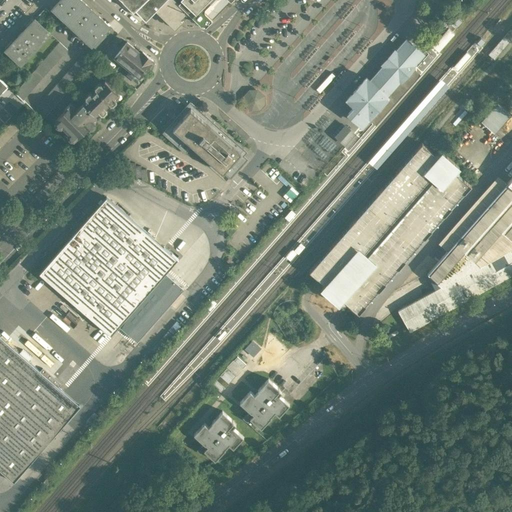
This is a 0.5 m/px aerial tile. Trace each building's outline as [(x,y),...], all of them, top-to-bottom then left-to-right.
[(80,0),(60,0),(53,8),(57,12),(65,20),(95,47),(105,35),(102,33),(109,26),(80,0)] [(121,0),(143,22),(156,9),(154,7),(160,0),(121,0)] [(180,0),(178,3),(175,0),(160,0),(154,7),(156,9),(158,11),(175,28),(190,12),(202,24),(225,0),(180,0)] [(354,7),(351,5),(341,17),(343,19),(354,7)] [(65,20),(57,12),(53,16),(61,24),(65,20)] [(35,19),(6,50),(21,63),(49,33),(35,19)] [(434,44),(437,47),(440,50),(454,34),(448,29),(434,44)] [(355,33),(352,32),(342,43),(344,45),(355,33)] [(503,36),(488,54),(494,59),(509,42),(503,36)] [(406,40),(395,52),(394,51),(382,64),(384,66),(377,74),(370,81),(366,78),(347,99),(351,102),(355,106),(348,113),(354,118),(362,125),(366,119),(367,118),(386,97),(385,96),(399,79),(401,81),(413,68),(411,66),(422,54),(406,40)] [(371,42),(369,40),(358,52),(360,54),(371,42)] [(15,93),(23,100),(67,49),(59,42),(15,93)] [(141,54),(127,42),(114,57),(130,70),(139,78),(141,76),(153,61),(142,52),(141,54)] [(317,49),(315,47),(304,59),(306,61),(317,49)] [(455,69),(457,71),(459,68),(471,56),(467,52),(454,66),(453,67),(455,69)] [(82,56),(29,118),(38,125),(91,64),(82,56)] [(420,74),(413,68),(401,81),(399,79),(385,96),(386,97),(367,118),(375,125),(420,74)] [(139,78),(130,70),(127,73),(128,76),(136,83),(139,82),(142,80),(141,76),(139,78)] [(342,74),(340,73),(330,84),(332,86),(342,74)] [(317,76),(315,74),(305,86),(307,88),(317,76)] [(117,93),(105,81),(102,84),(101,83),(98,83),(94,86),(94,89),(95,90),(92,93),(91,92),(88,92),(85,96),(85,99),(86,100),(83,103),(97,117),(98,117),(101,114),(104,115),(107,111),(107,108),(110,105),(113,105),(117,102),(116,99),(114,96),(117,93)] [(15,93),(7,85),(0,91),(0,128),(25,102),(15,93)] [(256,91),(249,92),(244,97),(245,104),(251,109),(258,109),(263,104),(262,96),(256,91)] [(320,100),(318,98),(307,110),(309,112),(320,100)] [(246,152),(189,102),(168,125),(192,146),(229,179),(247,159),(243,156),(246,152)] [(97,117),(83,103),(77,109),(71,104),(56,119),(75,139),(97,117)] [(510,114),(497,103),(481,121),(494,133),(510,114)] [(192,146),(168,125),(161,133),(185,154),(192,146)] [(354,134),(345,126),(336,137),(345,144),(354,134)] [(421,143),(309,272),(320,281),(321,282),(322,291),(338,305),(346,304),(348,306),(358,315),(471,186),(456,175),(461,169),(442,153),(433,153),(421,143)] [(511,188),(507,184),(499,175),(438,243),(449,251),(427,276),(435,293),(511,251),(511,188)] [(107,197),(39,273),(110,336),(119,326),(166,273),(178,259),(107,197)] [(511,251),(435,293),(398,313),(410,335),(511,279),(511,251)] [(166,273),(119,326),(137,342),(183,290),(166,273)] [(40,371),(0,336),(0,471),(13,483),(80,407),(58,388),(61,385),(42,368),(40,371)] [(244,350),(253,358),(261,349),(252,341),(244,350)] [(241,370),(246,365),(237,358),(233,362),(241,370)] [(237,375),(241,370),(233,362),(229,367),(237,375)] [(233,379),(237,375),(229,367),(224,372),(233,379)] [(229,384),(233,379),(224,372),(220,376),(229,384)] [(225,388),(229,384),(220,376),(216,381),(225,388)] [(250,393),(240,404),(253,416),(250,420),(261,430),(276,415),(279,418),(290,407),(279,397),(283,394),(268,380),(254,396),(250,393)] [(220,393),(225,388),(216,381),(212,385),(220,393)] [(204,425),(194,436),(207,448),(204,452),(215,463),(229,447),(233,450),(244,439),(233,429),(237,425),(222,412),(208,428),(204,425)] [(52,480),(48,477),(43,483),(47,486),(52,480)]
